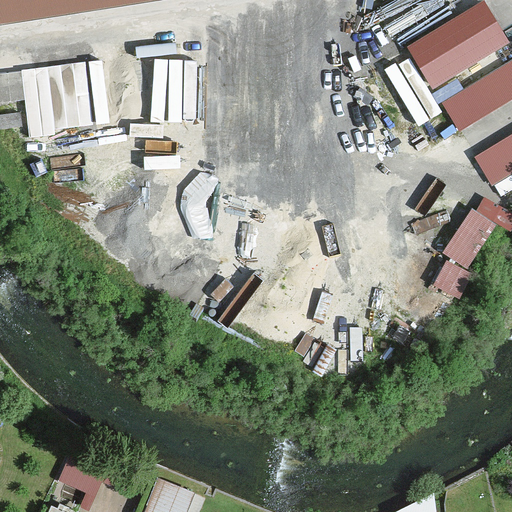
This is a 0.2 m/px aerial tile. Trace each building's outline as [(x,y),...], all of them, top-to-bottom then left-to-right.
[(0,0),(0,22),(26,18),(23,0),(0,0)] [(23,0),(26,18),(140,0),(23,0)] [(484,3),(409,48),(432,87),(507,41),(484,3)] [(92,60),(0,67),(0,103),(28,101),(30,131),(98,125),(92,60)] [(511,61),(444,104),(460,130),(511,97),(511,61)] [(511,135),(477,157),(493,183),(511,171),(511,135)] [(511,229),(511,206),(478,190),(447,253),(471,265),(494,220),(511,229)] [(461,295),(473,268),(446,256),(434,283),(461,295)] [(106,466),(73,453),(60,484),(87,495),(94,479),(99,481),(106,466)] [(187,511),(195,494),(159,480),(146,511),(187,511)]
